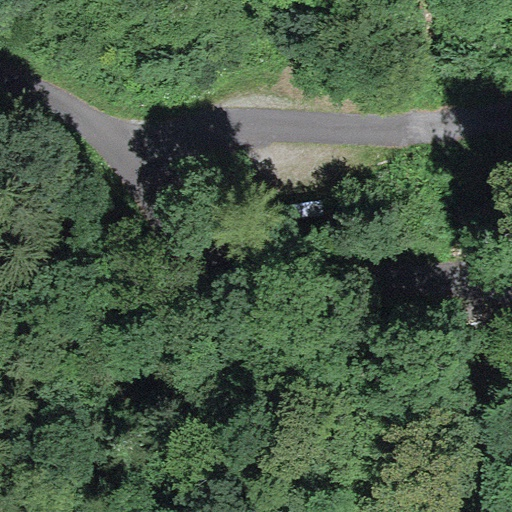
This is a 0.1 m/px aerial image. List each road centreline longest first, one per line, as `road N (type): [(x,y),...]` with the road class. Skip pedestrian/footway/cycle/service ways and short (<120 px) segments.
road 1 (unclassified): [(0,77),(113,142),(155,214),(210,256),(297,281),(411,280),(511,301)]
road 2 (track): [(113,142),(171,125),(433,129),(511,117)]
